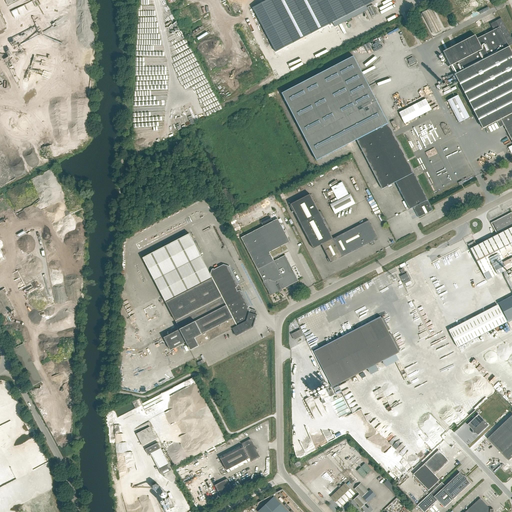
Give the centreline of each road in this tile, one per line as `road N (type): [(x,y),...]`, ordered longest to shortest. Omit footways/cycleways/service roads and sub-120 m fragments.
road 1 (unclassified): [(319,511),(281,467),(280,319),(511,194)]
road 2 (unknown): [(279,352),(301,354),(303,416),(339,422),(392,468)]
road 3 (unknown): [(491,205),(431,82),(386,69)]
road 4 (unclassified): [(77,511),(65,467),(9,365)]
road 5 (unknown): [(161,511),(126,424),(141,413),(167,433)]
